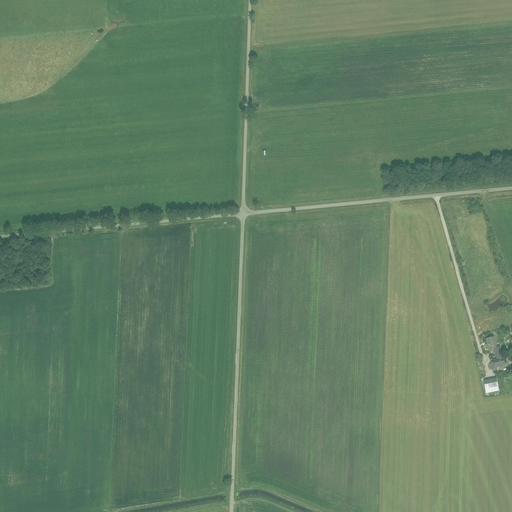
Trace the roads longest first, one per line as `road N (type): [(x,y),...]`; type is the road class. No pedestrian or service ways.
road 1 (unclassified): [(231,511),(242,214)]
road 2 (unclassified): [(242,214),(511,188)]
road 3 (unclassified): [(0,236),(242,214)]
road 4 (unclassified): [(242,214),(249,0)]
